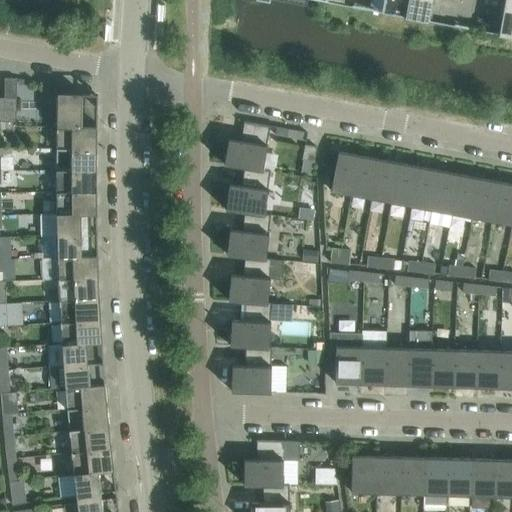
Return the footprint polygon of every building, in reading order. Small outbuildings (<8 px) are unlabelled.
[(382,11),(381,12),(428,21),(428,19),(431,0),(383,0),(381,10),(382,10),(382,11)] [(511,0),(504,0),(503,10),(511,11),(511,0)] [(511,11),(503,10),(498,34),(511,37),(511,11)] [(57,92),(57,127),(97,128),(97,101),(97,93),(95,93),(57,92)] [(4,97),(4,122),(16,122),(16,98),(4,97)] [(263,169),(270,126),(243,121),(243,122),(244,122),(241,140),(228,138),(224,163),(270,171),(270,170),(263,169)] [(56,148),(96,149),(97,128),(57,127),(56,148)] [(276,127),(275,134),(305,140),(306,133),(276,127)] [(303,159),(314,161),(316,147),(305,145),(302,159),(303,159)] [(0,147),(0,156),(0,157),(12,156),(12,148),(0,147)] [(56,148),(56,170),(96,170),(96,149),(56,148)] [(349,194),(356,154),(338,151),(330,190),(349,194)] [(376,158),(356,154),(349,194),(369,198),(376,158)] [(397,162),(376,158),(369,198),(389,201),(397,162)] [(303,159),(301,173),(311,175),(314,161),(303,159)] [(417,166),(397,162),(389,201),(410,205),(417,166)] [(270,171),(224,163),(224,164),(244,168),(242,185),(229,183),(225,209),(271,215),(271,214),(264,213),(270,171)] [(437,170),(417,166),(410,205),(430,209),(437,170)] [(96,192),(96,171),(96,170),(56,170),(56,192),(96,192)] [(458,173),(437,170),(430,209),(450,213),(458,173)] [(478,177),(458,173),(450,213),(470,217),(478,177)] [(498,181),(478,177),(470,217),(491,221),(498,181)] [(511,218),(511,183),(498,181),(491,221),(511,224),(511,218)] [(56,192),(56,214),(97,213),(96,192),(56,192)] [(299,209),(298,217),(313,219),(315,205),(307,204),(299,209)] [(271,215),(225,209),(244,212),(242,230),(230,229),(227,254),(283,260),(283,259),(266,258),(271,215)] [(97,235),(97,214),(97,213),(56,214),(41,214),(41,236),(57,235),(97,235)] [(97,235),(57,235),(58,257),(98,256),(97,235)] [(10,245),(1,245),(2,259),(10,259),(10,245)] [(331,249),(330,262),(339,263),(341,249),(331,248),(331,249)] [(303,249),(302,260),(316,261),(318,251),(303,249)] [(339,263),(349,264),(351,250),(341,249),(339,263)] [(231,274),(229,289),(228,299),(271,303),(271,302),(267,302),(269,278),(281,279),(283,260),(227,254),(227,255),(245,257),(243,275),(231,274)] [(58,257),(42,258),(43,279),(58,279),(98,277),(98,256),(58,257)] [(367,256),(366,266),(380,268),(381,258),(367,256)] [(395,259),(381,258),(380,268),(394,269),(395,259)] [(408,261),(407,270),(420,272),(421,263),(408,261)] [(435,264),(421,263),(420,272),(434,274),(435,264)] [(448,265),(447,275),(461,277),(462,267),(448,265)] [(476,268),(462,267),(461,277),(475,278),(476,268)] [(347,279),(364,281),(365,272),(349,270),(347,279)] [(489,270),(488,280),(502,281),(503,271),(489,270)] [(511,272),(503,271),(502,281),(511,282),(511,272)] [(381,274),(365,272),(364,281),(380,283),(381,274)] [(394,284),(411,286),(412,277),(395,275),(394,284)] [(99,299),(98,277),(58,279),(59,289),(59,301),(99,299)] [(428,279),(412,277),(411,286),(427,288),(428,279)] [(435,280),(434,289),(451,291),(451,289),(452,282),(435,280)] [(462,292),(478,294),(479,289),(479,285),(463,283),(462,289),(462,292)] [(479,285),(479,289),(478,294),(495,296),(496,289),(496,287),(479,285)] [(100,306),(99,299),(59,301),(60,322),(100,320),(100,306)] [(230,345),(272,347),(272,346),(269,346),(271,303),(228,299),(228,300),(245,301),(244,320),(231,319),(230,345)] [(4,303),(0,303),(0,325),(23,324),(22,303),(7,303),(4,303)] [(322,308),(312,308),(312,318),(322,318),(322,308)] [(102,341),(100,320),(60,322),(62,344),(102,341)] [(362,330),(362,333),(360,383),(384,384),(386,347),(386,331),(362,330)] [(408,348),(407,384),(430,385),(431,348),(432,332),(409,331),(408,348)] [(362,333),(329,332),(330,356),(335,356),(334,382),(360,383),(362,333)] [(102,341),(62,344),(63,366),(103,363),(102,341)] [(231,391),(263,392),(270,392),(272,347),(230,345),(245,346),(245,365),(232,364),(231,391)] [(386,347),(384,384),(407,384),(408,348),(386,347)] [(430,385),(453,386),(454,349),(431,348),(430,385)] [(454,349),(453,386),(476,386),(477,350),(454,349)] [(323,350),(308,350),(308,362),(324,361),(323,350)] [(476,386),(499,387),(500,350),(477,350),(476,386)] [(499,387),(511,387),(511,350),(500,350),(499,387)] [(105,384),(104,370),(103,363),(63,366),(49,367),(51,389),(65,387),(105,384)] [(0,379),(0,388),(0,393),(9,392),(8,379),(0,379)] [(65,387),(67,409),(107,405),(105,391),(105,384),(65,387)] [(11,406),(9,392),(0,393),(1,406),(11,406)] [(107,405),(67,409),(69,431),(109,427),(107,405)] [(3,424),(4,437),(14,436),(12,423),(3,424)] [(109,427),(69,431),(71,452),(111,448),(109,427)] [(15,450),(14,436),(4,437),(6,451),(15,450)] [(299,441),(256,440),(256,441),(257,441),(256,458),(244,458),(244,484),(289,484),(283,484),(283,463),(299,463),(299,441)] [(111,448),(71,452),(74,474),(114,469),(111,448)] [(376,492),(378,455),(352,455),(350,491),(376,492)] [(400,493),(402,456),(378,455),(376,492),(400,493)] [(423,493),(424,457),(402,456),(400,493),(423,493)] [(424,457),(423,493),(446,494),(447,457),(424,457)] [(470,458),(447,457),(446,494),(469,495),(470,458)] [(470,458),(469,495),(492,496),(493,459),(470,458)] [(511,459),(493,459),(492,496),(511,496),(511,459)] [(17,465),(7,466),(9,481),(18,480),(17,465)] [(315,468),(315,483),(337,484),(335,468),(315,468)] [(114,469),(74,474),(77,499),(101,496),(100,493),(116,491),(114,469)] [(18,480),(9,481),(11,501),(12,504),(26,502),(23,480),(18,480)] [(289,511),(289,484),(244,484),(244,485),(263,485),(263,502),(250,502),(250,511),(289,511)] [(77,502),(64,504),(65,511),(118,511),(117,497),(101,499),(101,496),(77,499),(77,502)]
